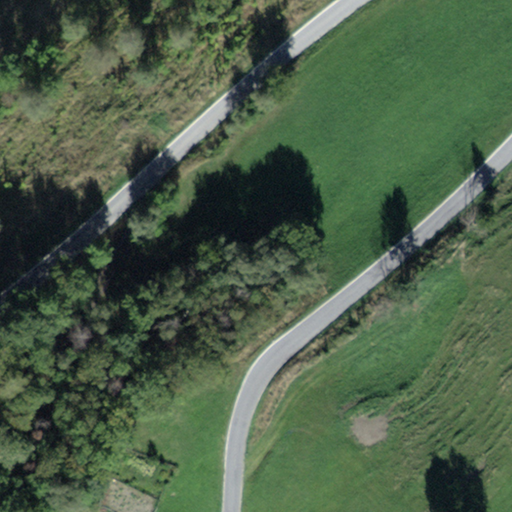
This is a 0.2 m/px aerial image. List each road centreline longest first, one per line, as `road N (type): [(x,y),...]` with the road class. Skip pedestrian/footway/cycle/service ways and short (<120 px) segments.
road 1 (tertiary): [(230,511),(235,435),(259,375),(511,148)]
road 2 (tertiary): [(350,0),(0,308)]
